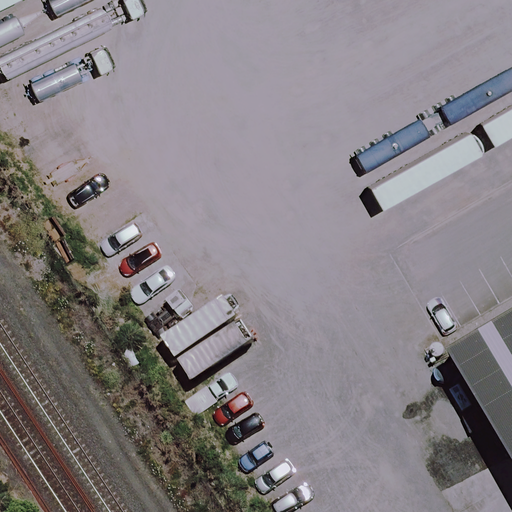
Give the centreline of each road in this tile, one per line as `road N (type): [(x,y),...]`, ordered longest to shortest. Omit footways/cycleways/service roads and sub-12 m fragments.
road 1 (unknown): [(251,144),(347,347),(438,511)]
road 2 (unknown): [(251,144),(511,2)]
road 3 (unknown): [(205,0),(251,144)]
